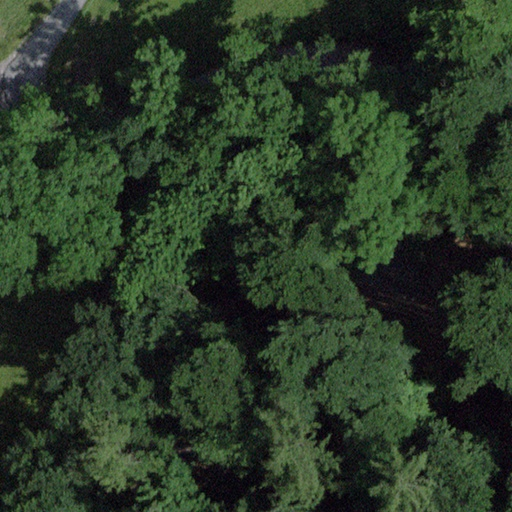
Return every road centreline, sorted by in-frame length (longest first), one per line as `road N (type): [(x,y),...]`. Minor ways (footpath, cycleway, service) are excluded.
road 1 (track): [(74,0),(23,76),(21,110),(44,133),(324,48),(356,51),(388,73)]
road 2 (track): [(388,73),(376,157),(352,239),(134,511)]
road 3 (track): [(388,73),(511,70)]
